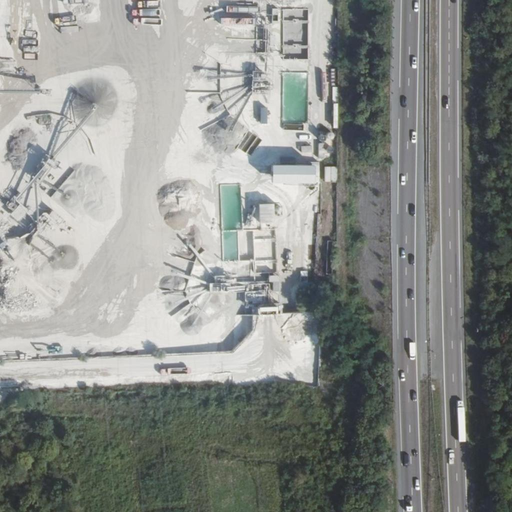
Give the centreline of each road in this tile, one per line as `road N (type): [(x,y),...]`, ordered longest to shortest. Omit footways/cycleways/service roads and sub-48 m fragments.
road 1 (motorway): [(460,511),(449,0)]
road 2 (motorway): [(410,0),(412,511)]
